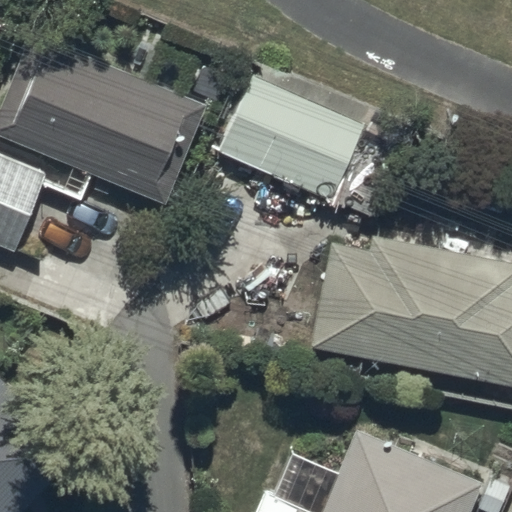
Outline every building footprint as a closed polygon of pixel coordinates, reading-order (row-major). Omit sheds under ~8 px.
[(33,15),(0,88),(0,115),(162,187),(205,91),(33,15)] [(250,63),(219,135),(371,202),(403,130),(250,63)] [(0,143),(0,230),(13,236),(44,163),(0,143)] [(368,237),(329,229),(309,329),(511,368),(511,250),(370,222),(368,237)] [(0,511),(74,438),(0,365),(0,511)] [(484,469),(355,416),(335,458),(292,439),(271,485),(264,482),(250,511),(478,511),(468,508),(484,469)]
